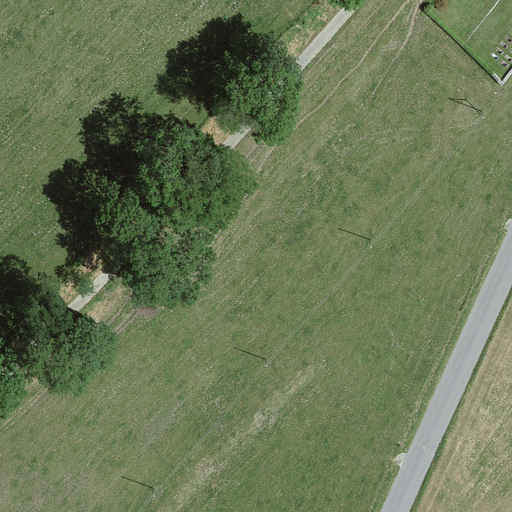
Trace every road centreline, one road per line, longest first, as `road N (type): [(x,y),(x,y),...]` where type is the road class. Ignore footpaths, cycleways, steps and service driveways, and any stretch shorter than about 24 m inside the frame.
road 1 (track): [(353,0),(252,125),(53,336),(0,379)]
road 2 (tertiary): [(394,511),(511,252)]
